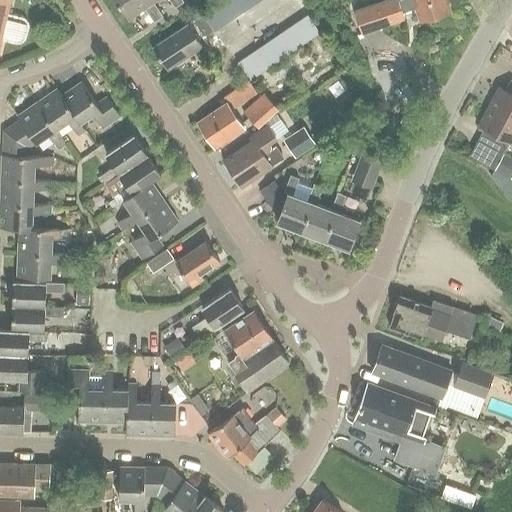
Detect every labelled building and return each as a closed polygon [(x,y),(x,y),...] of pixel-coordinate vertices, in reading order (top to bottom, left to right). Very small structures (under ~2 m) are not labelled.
[(0,0),(0,45),(10,0),(0,0)] [(144,0),(113,0),(127,21),(144,9),(153,22),(162,16),(153,3),(149,6),(144,0)] [(144,0),(149,6),(153,3),(157,0),(167,0),(174,8),(183,2),(181,0),(144,0)] [(221,0),(219,1),(231,19),(241,13),(231,0),(221,0)] [(231,0),(241,13),(250,7),(245,0),(231,0)] [(398,0),(393,0),(355,12),(361,33),(405,19),(403,12),(417,7),(422,22),(450,13),(445,0),(404,0),(399,2),(398,0)] [(210,8),(222,26),(231,19),(219,1),(210,8)] [(201,14),(213,32),(222,26),(210,8),(201,14)] [(203,38),(213,32),(201,14),(191,20),(203,38)] [(301,21),(313,39),(321,34),(322,33),(310,15),(301,21)] [(310,41),(313,39),(301,21),(292,27),(304,45),(310,41)] [(167,70),(204,45),(189,23),(152,48),(167,70)] [(283,33),(295,51),(304,45),(292,27),(283,33)] [(286,57),(295,51),(283,33),(274,39),(286,57)] [(313,39),(310,41),(325,68),(336,62),(337,61),(329,45),(322,33),(321,34),(313,39)] [(265,45),(277,63),(286,57),(274,39),(265,45)] [(268,69),(277,63),(265,45),(256,51),(268,69)] [(247,57),(259,75),(268,69),(256,51),(247,57)] [(250,81),(259,75),(247,57),(238,63),(250,81)] [(296,78),(289,82),(294,89),(301,85),(296,78)] [(499,87),(488,106),(511,119),(511,79),(505,90),(499,87)] [(232,138),(243,128),(230,110),(256,92),(248,80),(222,97),(225,103),(195,123),(207,140),(205,143),(209,148),(215,149),(232,138)] [(61,95),(79,122),(93,113),(103,128),(120,116),(107,96),(97,103),(82,81),(62,95),(61,95)] [(61,95),(62,95),(57,88),(36,103),(55,131),(67,122),(77,136),(85,131),(79,122),(61,95)] [(254,128),(275,109),(262,95),(241,114),(254,128)] [(286,96),(279,102),(284,108),(291,103),(286,96)] [(65,145),(55,131),(36,103),(17,116),(19,120),(4,130),(27,150),(35,145),(49,135),(59,150),(65,145)] [(484,129),(478,140),(502,153),(508,142),(511,144),(511,119),(488,106),(478,126),(484,129)] [(224,164),(222,168),(225,172),(229,173),(240,189),(270,169),(285,159),(276,147),(273,149),(270,144),(276,140),(267,125),(249,138),(252,142),(222,162),(224,164)] [(304,126),(277,144),(290,163),(317,145),(304,126)] [(27,157),(27,150),(4,130),(3,154),(2,154),(1,182),(32,183),(32,182),(33,167),(51,168),(51,158),(27,157)] [(119,172),(147,153),(133,133),(106,152),(114,165),(99,176),(104,183),(119,173),(119,172)] [(151,181),(161,174),(147,153),(119,172),(119,173),(104,183),(117,203),(122,200),(151,181)] [(363,153),(354,175),(374,183),(383,160),(363,153)] [(511,158),(503,154),(491,175),(507,184),(511,174),(511,158)] [(313,203),(308,201),(293,195),(300,178),(290,174),(283,191),(288,193),(277,221),(301,231),(313,203)] [(163,200),(151,181),(122,200),(131,212),(117,222),(121,229),(136,219),(135,218),(163,200)] [(51,182),(32,182),(32,183),(1,182),(0,204),(32,206),(32,205),(32,191),(50,192),(51,182)] [(336,212),(331,209),(317,204),(323,187),(314,184),(308,201),(313,203),(301,231),(325,240),(336,212)] [(349,250),(360,221),(340,213),(347,196),(338,192),(331,209),(336,212),(325,240),(349,250)] [(144,232),(130,242),(142,259),(161,246),(155,237),(178,221),(163,200),(135,218),(136,219),(144,232)] [(50,206),(32,205),(32,206),(0,204),(0,227),(18,228),(31,228),(32,215),(49,215),(50,206)] [(69,241),(69,229),(31,228),(18,228),(17,254),(51,255),(51,240),(69,241)] [(175,262),(191,287),(204,279),(201,275),(219,262),(205,242),(175,262)] [(146,264),(153,273),(173,259),(166,250),(146,264)] [(68,255),(51,255),(17,254),(16,277),(50,278),(50,264),(68,265),(68,255)] [(511,293),(498,281),(482,300),(511,325),(511,293)] [(63,292),(63,284),(12,282),(11,305),(44,307),(44,306),(44,292),(63,292)] [(77,285),(76,305),(89,306),(90,285),(77,285)] [(210,322),(195,331),(200,339),(243,311),(229,290),(201,308),(210,322)] [(440,339),(442,332),(470,341),(478,315),(432,300),(430,306),(398,295),(397,298),(395,300),(393,306),(394,309),(393,313),(394,313),(389,326),(420,337),(421,332),(440,339)] [(62,307),(44,306),(44,307),(11,305),(11,330),(11,331),(44,332),(44,317),(62,318),(62,307)] [(289,363),(253,312),(224,332),(243,359),(231,367),(247,391),(289,363)] [(489,317),(485,326),(499,333),(504,324),(489,317)] [(43,333),(44,332),(11,331),(11,330),(10,333),(0,332),(0,353),(27,355),(27,341),(45,341),(45,333),(43,333)] [(174,341),(164,348),(171,358),(181,352),(174,341)] [(372,372),(440,396),(450,369),(382,344),(372,372)] [(26,371),(27,355),(0,353),(0,377),(19,378),(18,391),(43,392),(43,371),(26,371)] [(186,354),(177,361),(184,369),(192,362),(186,354)] [(485,399),(494,374),(462,362),(453,388),(485,399)] [(87,377),(87,371),(66,371),(66,395),(77,395),(77,423),(102,423),(102,377),(87,377)] [(126,423),(126,390),(111,390),(112,372),(102,372),(102,377),(102,423),(126,423)] [(151,372),(151,386),(160,386),(160,372),(151,372)] [(356,416),(405,433),(417,402),(368,384),(356,416)] [(150,436),(150,403),(135,403),(135,385),(126,385),(126,390),(126,423),(126,435),(150,436)] [(150,403),(150,436),(175,436),(175,403),(159,403),(160,386),(151,386),(150,403)] [(0,405),(0,432),(23,434),(24,407),(12,406),(0,405)] [(245,464),(267,442),(281,430),(278,427),(287,420),(276,407),(255,424),(243,408),(209,432),(230,458),(233,454),(245,464)] [(416,438),(407,463),(435,474),(445,449),(424,441),(416,438)] [(49,465),(0,463),(0,496),(35,497),(35,489),(48,489),(49,465)] [(159,496),(168,468),(119,467),(118,500),(135,500),(134,511),(143,511),(144,496),(159,496)] [(192,511),(205,496),(168,468),(159,496),(169,504),(165,508),(170,511),(192,511)] [(110,499),(112,471),(99,470),(98,499),(110,499)] [(446,485),(442,498),(472,509),(476,495),(446,485)] [(222,511),(224,511),(205,496),(192,511),(222,511)] [(342,511),(323,499),(312,511),(342,511)] [(0,511),(55,511),(56,510),(20,509),(20,502),(0,501),(0,511)]
